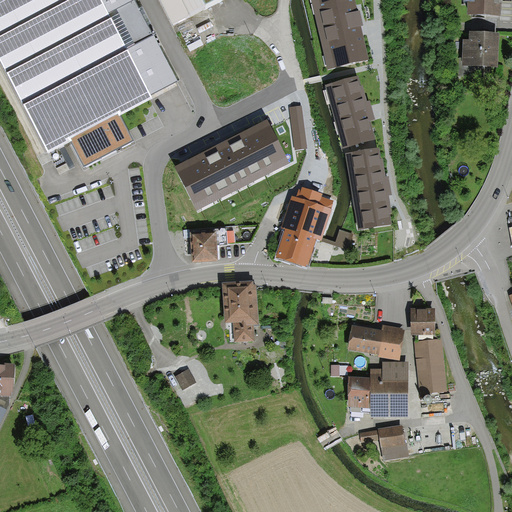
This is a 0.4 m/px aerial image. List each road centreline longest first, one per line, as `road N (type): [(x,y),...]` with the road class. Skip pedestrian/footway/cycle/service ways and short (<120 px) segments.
road 1 (tertiary): [(0,342),(199,275),(376,280),(430,262),(464,233)]
road 2 (motorway): [(179,511),(0,167)]
road 3 (motorway): [(0,228),(147,511)]
road 4 (unknown): [(376,280),(410,402),(441,407),(466,391)]
road 5 (track): [(0,77),(64,185)]
